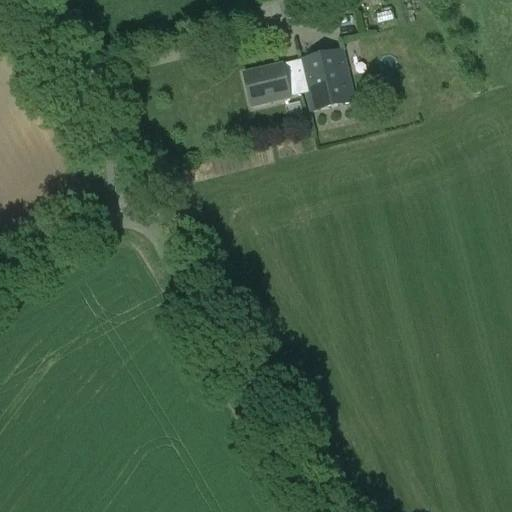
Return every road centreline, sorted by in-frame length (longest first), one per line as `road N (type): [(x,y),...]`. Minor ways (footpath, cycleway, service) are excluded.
road 1 (tertiary): [(322,511),(142,199)]
road 2 (tertiary): [(142,199),(26,0)]
road 3 (unclassified): [(0,286),(142,199)]
